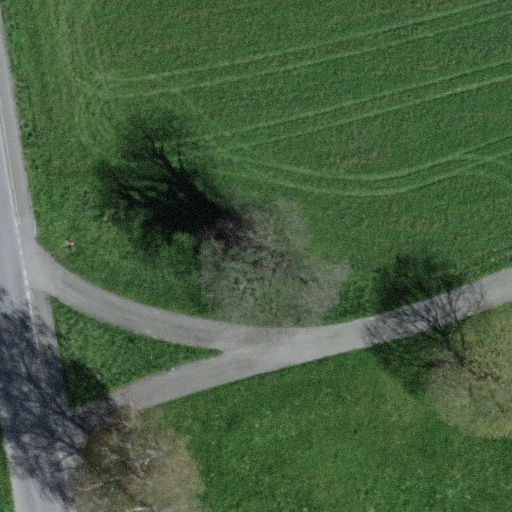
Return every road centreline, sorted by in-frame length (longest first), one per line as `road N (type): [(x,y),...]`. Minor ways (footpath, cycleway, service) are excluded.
road 1 (residential): [(3,248),(83,294),(189,328),(299,347)]
road 2 (residential): [(299,347),(40,433)]
road 3 (residential): [(511,284),(299,347)]
road 4 (residential): [(3,248),(40,433)]
